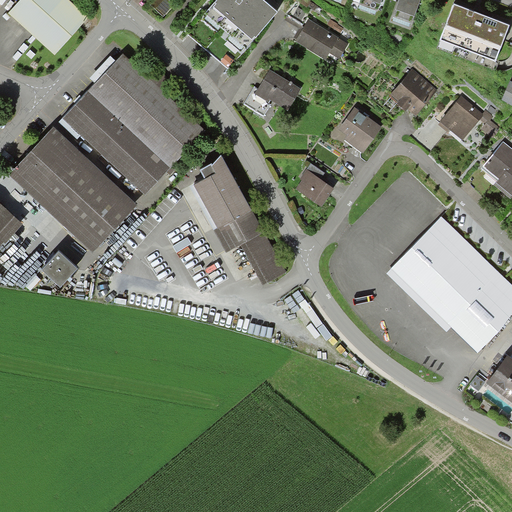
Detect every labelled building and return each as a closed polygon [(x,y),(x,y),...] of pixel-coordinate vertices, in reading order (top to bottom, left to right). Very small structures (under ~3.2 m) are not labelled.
[(68,0),(21,0),(9,13),(33,36),(55,56),(90,19),(68,0)] [(174,6),(167,0),(152,0),(149,5),(163,18),(174,6)] [(278,12),(263,0),(217,0),(206,13),(247,48),(278,12)] [(382,0),(361,0),(359,5),(378,12),(382,0)] [(422,6),(424,0),(399,0),(393,18),(412,25),(420,5),(422,6)] [(496,63),(510,28),(475,14),(455,6),(441,41),(496,63)] [(306,14),(298,9),(292,19),(300,24),(306,14)] [(340,61),(350,46),(309,20),(303,29),(295,42),(324,61),(329,53),(340,61)] [(344,29),(331,20),(326,27),(339,36),(344,29)] [(80,102),(63,120),(143,195),(203,131),(123,57),(80,102)] [(416,116),(437,92),(412,70),(390,94),(405,107),(416,116)] [(288,112),(301,90),(283,79),(270,71),(259,90),(255,87),(244,105),(263,116),(269,106),(266,105),(269,100),(288,112)] [(511,83),(503,101),(511,105),(511,83)] [(463,142),(485,117),(461,97),(455,104),(440,122),(463,142)] [(362,154),(382,128),(369,118),(355,108),(339,130),(348,136),(344,141),(362,154)] [(488,116),(481,125),(493,136),(501,128),(488,116)] [(28,156),(10,175),(92,252),(137,205),(54,127),(28,156)] [(484,168),(499,180),(507,170),(508,171),(511,166),(511,149),(504,143),(496,153),(484,168)] [(201,172),(206,182),(194,188),(217,230),(214,231),(226,253),(242,244),(263,282),(283,271),(223,160),(204,171),(201,172)] [(322,174),(325,169),(312,162),(309,167),(322,174)] [(511,166),(508,171),(507,170),(499,180),(495,186),(511,198),(511,166)] [(320,208),(334,190),(326,184),(306,170),(299,180),(301,182),(295,190),(320,208)] [(21,226),(0,207),(0,246),(4,242),(6,244),(21,226)] [(477,345),(511,309),(511,281),(441,213),(385,270),(445,328),(452,321),(477,345)] [(59,250),(42,268),(60,285),(69,276),(77,268),(59,250)] [(511,408),(511,353),(508,350),(486,380),(477,373),(470,383),(484,393),(487,389),(511,408)]
